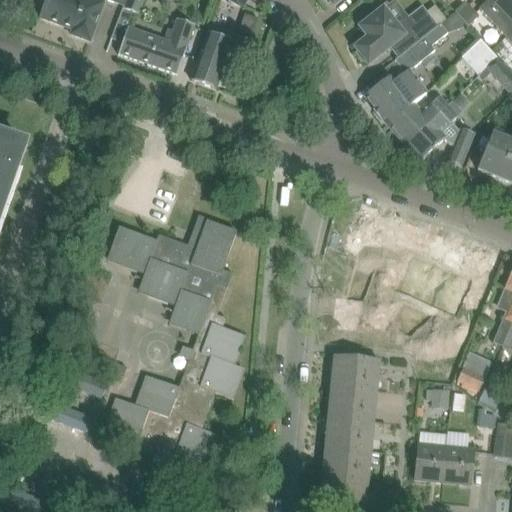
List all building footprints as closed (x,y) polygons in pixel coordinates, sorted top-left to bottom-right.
[(89,42),(96,24),(103,5),(90,0),(46,0),(39,19),(72,31),(71,36),(89,42)] [(123,10),(124,10),(127,0),(108,0),(108,1),(124,8),(123,10)] [(127,0),(124,10),(140,16),(146,0),(127,0)] [(227,0),(243,9),(248,0),(227,0)] [(489,0),(479,10),(505,38),(511,32),(511,0),(500,0),(497,3),(494,0),(489,0)] [(455,14),(468,27),(478,17),(465,3),(454,12),(455,14)] [(366,37),(354,47),(357,51),(356,52),(363,61),(364,59),(367,63),(389,46),(398,59),(437,29),(424,13),(412,22),(408,17),(407,16),(395,26),(381,8),(357,27),(366,37)] [(177,21),(169,44),(127,30),(118,56),(176,77),(194,27),(177,21)] [(401,71),(365,99),(386,127),(413,106),(421,100),(426,95),(409,73),(417,67),(417,66),(435,53),(431,48),(448,35),(441,26),(437,29),(398,59),(394,62),(401,71)] [(204,45),(191,82),(216,90),(227,60),(241,64),(243,59),(246,50),(249,42),(209,29),(204,45)] [(461,59),(478,76),(484,70),(496,58),(479,41),(461,59)] [(484,70),(478,76),(483,82),(490,76),(507,94),(511,98),(511,97),(511,74),(496,58),(484,70)] [(413,106),(386,127),(405,147),(450,105),(447,101),(444,103),(439,98),(425,112),(426,113),(423,116),(413,106)] [(450,105),(405,147),(421,163),(444,141),(448,146),(453,148),(460,134),(459,133),(451,125),(458,118),(451,110),(453,108),(450,105)] [(453,148),(447,163),(460,168),(473,138),(460,132),(460,134),(453,148)] [(478,171),(501,181),(511,153),(511,143),(492,135),(485,153),(478,171)] [(0,209),(14,171),(22,147),(17,145),(0,139),(0,209)] [(511,153),(501,181),(511,185),(511,153)] [(116,401),(105,431),(128,440),(124,450),(144,457),(153,460),(147,479),(148,480),(163,485),(179,491),(190,461),(209,468),(219,438),(201,432),(215,394),(233,401),(244,371),(234,367),(245,338),(222,330),(226,320),(217,316),(232,275),(222,272),(236,233),(209,223),(209,221),(198,217),(192,234),(187,247),(172,241),(158,236),(156,243),(119,229),(113,246),(108,259),(138,270),(145,273),(144,277),(139,291),(169,302),(176,304),(170,322),(199,333),(198,337),(192,353),(184,351),(181,359),(189,362),(178,390),(149,379),(138,409),(134,408),(134,407),(116,401)] [(346,227),(340,287),(381,291),(387,231),(346,227)] [(406,227),(391,265),(475,296),(489,257),(406,227)] [(493,343),(502,347),(511,324),(511,275),(499,306),(507,310),(502,320),(503,321),(493,343)] [(470,310),(467,316),(478,321),(481,314),(470,310)] [(467,316),(464,323),(475,328),(478,321),(467,316)] [(464,323),(462,330),(472,335),(475,328),(464,323)] [(511,324),(502,347),(510,350),(511,346),(511,324)] [(462,330),(459,337),(469,341),(472,335),(462,330)] [(459,337),(456,344),(467,348),(469,341),(459,337)] [(456,344),(453,350),(464,355),(467,348),(456,344)] [(66,348),(62,358),(82,365),(86,355),(84,355),(66,348)] [(453,350),(450,357),(461,362),(464,355),(453,350)] [(450,357),(447,364),(458,369),(461,362),(450,357)] [(333,358),(330,388),(375,393),(379,362),(333,358)] [(447,364),(444,371),(455,375),(458,369),(447,364)] [(56,378),(55,380),(56,381),(102,400),(104,396),(109,384),(61,365),(56,378)] [(507,371),(494,366),(478,403),(505,423),(511,402),(511,398),(499,393),(507,371)] [(478,393),(484,378),(463,369),(456,384),(462,386),(460,389),(476,396),(477,392),(478,393)] [(444,371),(441,378),(452,382),(455,375),(444,371)] [(330,388),(327,418),(373,423),(375,393),(330,388)] [(427,392),(426,402),(432,402),(432,409),(445,409),(446,392),(427,392)] [(454,394),(452,412),(463,413),(464,395),(454,394)] [(45,401),(40,416),(43,418),(56,422),(61,424),(86,433),(92,418),(65,408),(64,408),(57,405),(45,401)] [(484,414),(482,427),(494,429),(495,416),(484,414)] [(327,418),(324,448),(370,452),(373,423),(327,418)] [(25,424),(20,437),(33,442),(38,428),(25,424)] [(511,442),(511,426),(499,424),(493,457),(509,460),(511,442)] [(442,484),(446,448),(417,445),(414,482),(427,483),(427,481),(442,482),(442,484)] [(324,448),(321,478),(367,482),(370,452),(324,448)] [(443,482),(442,484),(455,485),(456,483),(471,485),(473,450),(446,448),(443,482)] [(22,469),(19,478),(39,485),(42,476),(22,469)] [(365,495),(367,482),(321,478),(318,508),(355,511),(354,511),(383,511),(385,497),(365,495)] [(77,482),(72,497),(112,511),(119,511),(124,499),(77,482)] [(0,485),(0,503),(23,511),(43,511),(44,510),(47,503),(0,486),(0,485)] [(150,486),(140,511),(156,511),(165,491),(150,486)]
